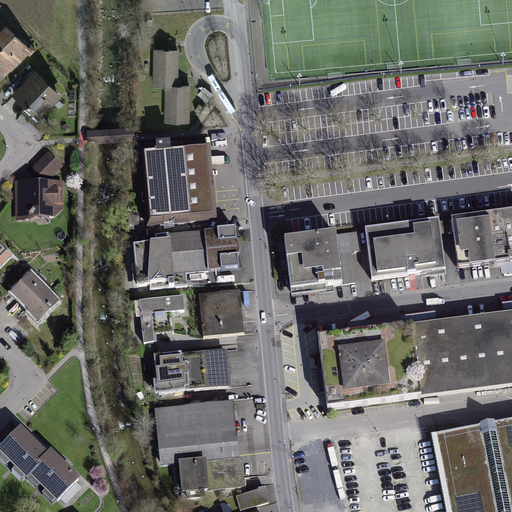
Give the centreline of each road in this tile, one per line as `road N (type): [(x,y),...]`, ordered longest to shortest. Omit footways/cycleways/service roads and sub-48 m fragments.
road 1 (residential): [(288,511),(237,0)]
road 2 (track): [(80,346),(81,0)]
road 3 (track): [(126,511),(80,346)]
